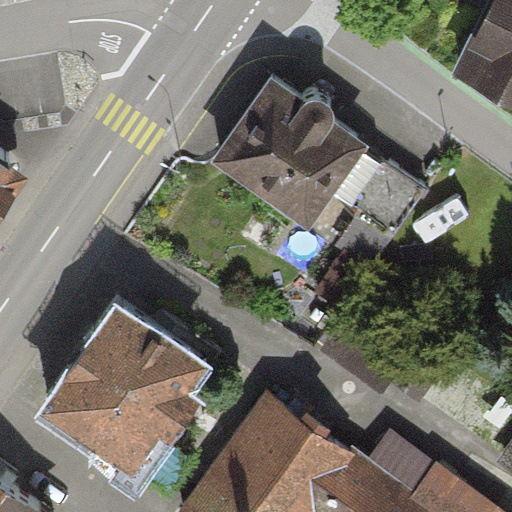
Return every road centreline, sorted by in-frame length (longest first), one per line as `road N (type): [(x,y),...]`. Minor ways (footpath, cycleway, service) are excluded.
road 1 (tertiary): [(0,315),(180,54)]
road 2 (residential): [(309,0),(511,146)]
road 3 (residential): [(0,36),(101,21),(144,29),(180,54)]
